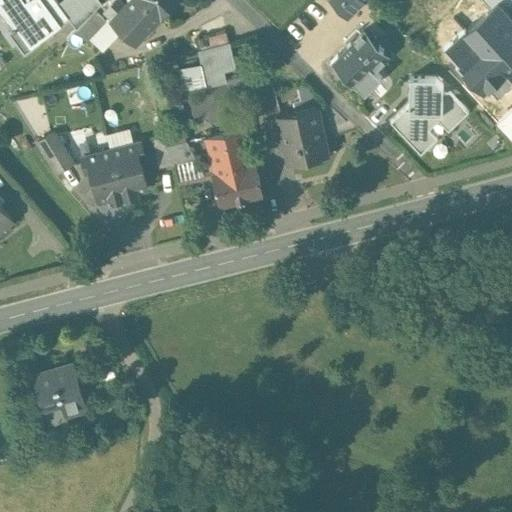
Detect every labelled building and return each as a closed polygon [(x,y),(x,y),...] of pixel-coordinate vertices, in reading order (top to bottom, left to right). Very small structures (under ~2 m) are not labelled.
[(8,31),(24,53),(43,39),(46,42),(63,30),(59,25),(61,23),(60,22),(69,16),(58,1),(57,0),(0,0),(0,8),(14,27),(8,31)] [(100,0),(59,0),(58,1),(69,16),(77,26),(101,1),(100,0)] [(134,44),(162,14),(147,0),(129,0),(123,6),(116,0),(115,0),(105,11),(113,17),(109,21),(122,32),(134,44)] [(147,0),(162,14),(174,0),(147,0)] [(360,0),(330,0),(347,18),(363,3),(360,0)] [(511,0),(483,0),(471,11),(487,30),(511,8),(511,0)] [(107,19),(91,36),(106,50),(122,32),(109,21),(107,19)] [(225,28),(198,35),(201,48),(229,41),(225,28)] [(363,30),(334,61),(372,98),(386,83),(374,72),(389,55),(363,30)] [(511,56),(490,32),(457,61),(483,91),(511,65),(511,56)] [(409,102),(389,122),(420,152),(436,136),(430,130),(438,122),(446,130),(467,108),(434,76),(409,76),(409,102)] [(228,81),(201,88),(209,121),(236,114),(228,81)] [(275,87),(241,94),(246,117),(280,110),(275,87)] [(314,106),(278,115),(290,164),(326,155),(314,106)] [(215,172),(254,162),(245,126),(205,136),(215,172)] [(151,136),(159,166),(170,164),(168,154),(188,149),(183,129),(151,136)] [(53,131),(34,142),(53,173),(72,161),(53,131)] [(141,140),(111,148),(124,197),(147,191),(138,157),(145,155),(141,140)] [(111,148),(81,155),(85,171),(91,169),(104,219),(128,213),(124,197),(111,148)] [(215,172),(211,173),(219,206),(263,194),(254,162),(215,172)] [(0,227),(12,218),(0,203),(0,227)] [(74,365),(35,375),(43,407),(62,401),(65,414),(86,408),(74,365)]
